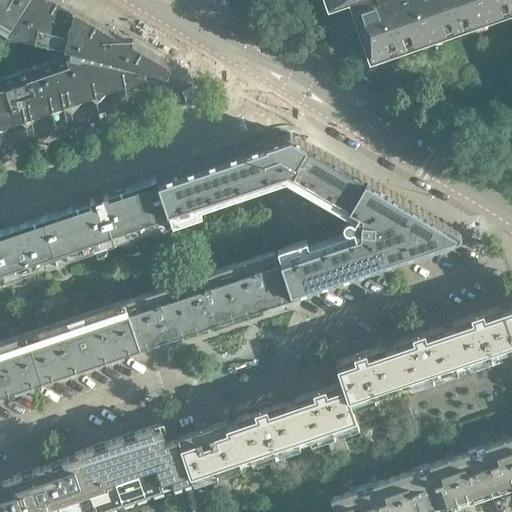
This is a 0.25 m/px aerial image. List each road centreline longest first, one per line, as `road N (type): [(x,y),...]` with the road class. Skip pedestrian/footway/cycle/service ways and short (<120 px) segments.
road 1 (residential): [(0,434),(162,378),(207,397),(280,373),(303,324),(511,254)]
road 2 (residential): [(511,213),(254,62)]
road 3 (residential): [(0,182),(224,107),(254,62)]
road 4 (residential): [(254,62),(146,0)]
